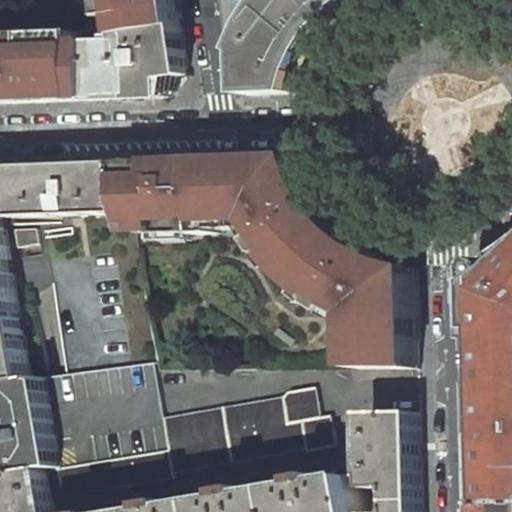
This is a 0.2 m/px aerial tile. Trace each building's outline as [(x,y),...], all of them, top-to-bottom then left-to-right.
[(117,0),(121,18),(124,18),(127,36),(183,28),(179,0),(117,0)] [(272,0),(257,24),(245,52),(249,53),(250,96),(300,94),(306,72),(314,55),(326,35),(340,19),(354,6),(362,0),(272,0)] [(128,42),(99,43),(100,101),(167,98),(171,98),(171,78),(191,75),(183,28),(127,36),(128,42)] [(37,43),(37,36),(9,37),(3,45),(0,48),(0,104),(9,104),(100,101),(99,43),(84,43),(84,41),(37,43)] [(161,164),(128,165),(135,214),(137,225),(163,224),(163,234),(182,233),(182,237),(216,236),(216,223),(258,222),(266,239),(258,245),(269,260),(276,260),(298,284),(320,301),(321,308),(338,318),(340,313),(350,317),(359,320),(360,370),(422,369),(419,270),(390,260),(377,254),(372,263),(367,256),(363,255),(360,256),(362,252),(341,236),(322,216),(319,218),(320,214),(318,210),(311,206),(319,201),(311,186),(302,159),(194,162),(188,169),(162,169),(161,164)] [(128,165),(19,168),(22,218),(135,214),(128,165)] [(19,168),(0,168),(0,277),(16,275),(6,219),(22,218),(19,168)] [(39,227),(17,230),(20,248),(42,245),(39,227)] [(484,274),(486,358),(486,369),(490,505),(511,504),(511,256),(495,263),(484,274)] [(16,275),(0,277),(0,386),(34,381),(16,275)] [(156,363),(48,380),(63,468),(172,451),(166,419),(156,363)] [(34,381),(0,386),(0,477),(49,470),(53,469),(63,468),(48,380),(34,381)] [(287,398),(166,419),(172,451),(203,446),(206,467),(310,448),(311,451),(338,447),(333,416),(323,418),(318,388),(291,393),(287,398)] [(423,413),(372,414),(373,477),(374,503),(425,502),(425,479),(423,413)] [(63,468),(53,469),(57,497),(175,477),(175,472),(206,467),(203,446),(172,451),(63,468)] [(56,511),(49,470),(0,477),(0,482),(5,511),(56,511)] [(316,487),(289,491),(292,511),(374,511),(374,503),(373,477),(336,483),(335,476),(315,479),(316,487)] [(241,499),(213,504),(214,511),(292,511),(289,491),(261,496),(260,489),(240,492),(241,499)] [(164,511),(214,511),(213,504),(185,509),(184,502),(163,506),(164,511)] [(425,511),(425,502),(374,503),(374,511),(425,511)]
